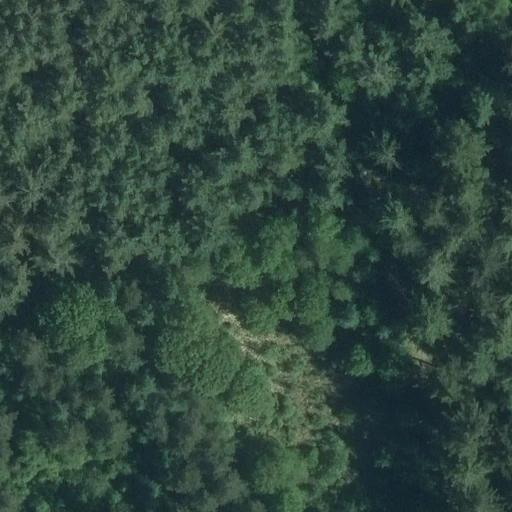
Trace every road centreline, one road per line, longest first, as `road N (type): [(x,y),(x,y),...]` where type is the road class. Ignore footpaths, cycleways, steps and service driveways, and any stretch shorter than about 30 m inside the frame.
road 1 (track): [(511,13),(380,176),(0,296)]
road 2 (track): [(308,0),(380,176),(467,511)]
